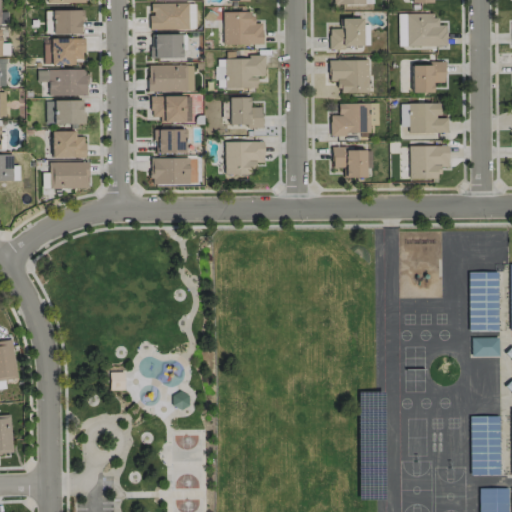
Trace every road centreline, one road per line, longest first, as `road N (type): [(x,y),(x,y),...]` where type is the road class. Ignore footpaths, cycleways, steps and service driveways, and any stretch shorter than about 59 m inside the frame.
road 1 (residential): [(0,260),(60,221),(114,207),(511,208)]
road 2 (residential): [(0,260),(34,319),(44,365),(46,511)]
road 3 (residential): [(476,0),(476,208)]
road 4 (residential): [(294,0),(296,207)]
road 5 (residential): [(115,0),(114,207)]
